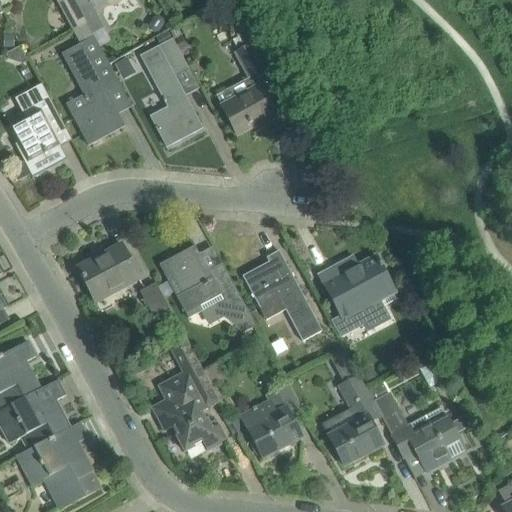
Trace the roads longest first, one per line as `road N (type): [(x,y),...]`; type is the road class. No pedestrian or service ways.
road 1 (residential): [(21,240),(116,192),(301,205)]
road 2 (residential): [(164,492),(21,240)]
